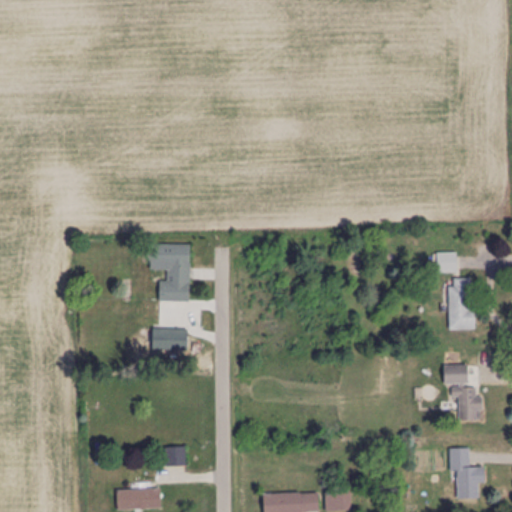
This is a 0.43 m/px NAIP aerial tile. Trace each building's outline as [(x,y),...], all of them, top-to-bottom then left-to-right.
[(191,245),(151,245),(151,272),(168,272),(168,283),(160,283),(160,303),(191,303),(191,245)] [(458,254),(434,254),(434,273),(458,273),(458,254)] [(451,331),(475,331),(474,279),(451,279),(451,331)] [(449,366),(451,410),(459,410),(460,422),(478,421),(478,411),(483,411),(483,398),(477,398),(477,387),(469,388),(468,365),(449,366)] [(186,467),(186,448),(168,448),(168,467),(186,467)] [(457,472),(458,500),(480,499),(479,484),(486,484),(485,467),(471,467),(470,449),(451,449),(451,472),(457,472)] [(162,510),(162,490),(118,490),(119,510),(162,510)] [(352,511),(352,492),(327,492),(326,511),(352,511)] [(319,511),(319,494),(264,495),(264,511),(319,511)]
